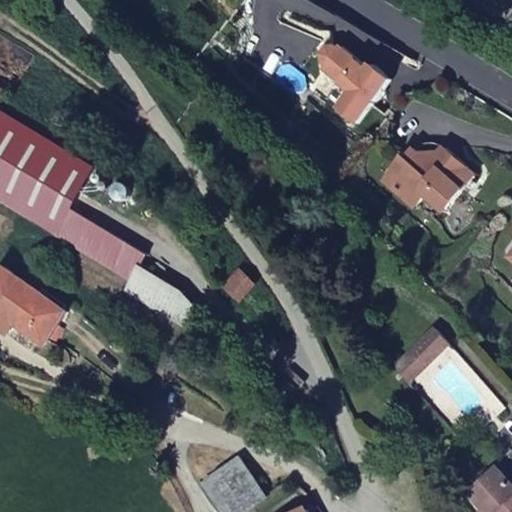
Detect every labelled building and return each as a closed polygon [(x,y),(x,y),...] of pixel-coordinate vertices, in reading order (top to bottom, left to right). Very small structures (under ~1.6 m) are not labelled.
[(0,117),(7,107),(15,112),(24,96),(0,80),(0,117)] [(7,107),(0,117),(0,193),(151,288),(144,299),(210,339),(221,320),(203,301),(159,275),(166,262),(87,211),(112,172),(15,112),(7,107)] [(426,195),(446,213),(478,176),(446,148),(417,149),(385,181),(415,208),(426,195)] [(216,263),(238,250),(228,233),(206,247),(216,263)] [(61,350),(62,348),(84,315),(17,274),(0,301),(0,327),(9,333),(15,322),(30,331),(61,350)] [(15,322),(9,333),(23,342),(30,331),(15,322)] [(455,349),(442,331),(395,368),(409,386),(455,349)] [(241,460),(207,483),(225,511),(242,511),(268,495),(241,460)] [(511,511),(511,484),(497,468),(471,493),(483,507),(487,511),(511,511)]
